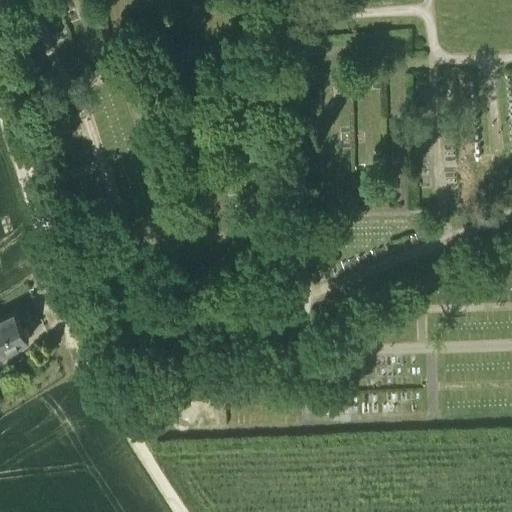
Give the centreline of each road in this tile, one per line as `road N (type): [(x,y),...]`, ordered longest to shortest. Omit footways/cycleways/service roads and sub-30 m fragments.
road 1 (residential): [(0,102),(87,355)]
road 2 (track): [(175,511),(87,355)]
